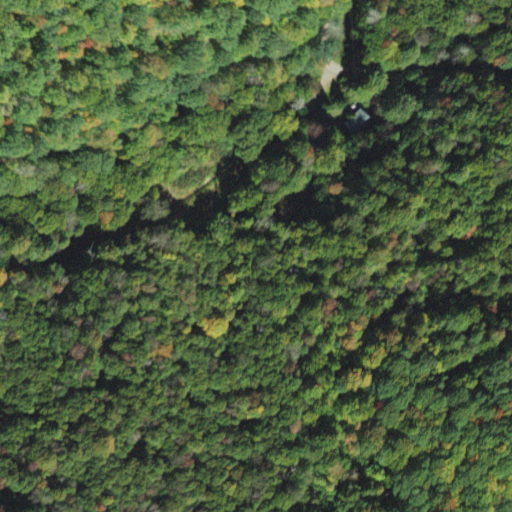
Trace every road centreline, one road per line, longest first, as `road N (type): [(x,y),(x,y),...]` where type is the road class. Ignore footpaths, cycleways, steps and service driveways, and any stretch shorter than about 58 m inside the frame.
road 1 (residential): [(347,0),(223,28),(0,99)]
road 2 (residential): [(254,103),(0,193)]
road 3 (residential): [(254,103),(511,89)]
